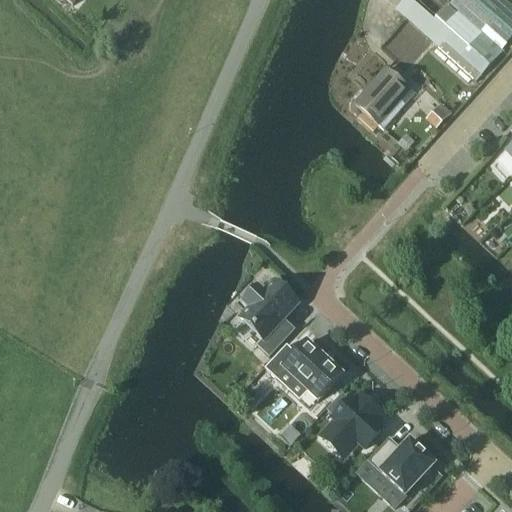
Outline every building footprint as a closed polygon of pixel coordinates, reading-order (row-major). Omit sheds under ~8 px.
[(511,8),(502,0),(382,0),(475,83),(511,42),(511,8)] [(379,128),(383,123),(409,93),(385,72),(354,107),(379,128)] [(450,116),(440,106),(427,120),(437,130),(450,116)] [(272,320),(288,301),(266,282),(255,294),(247,288),(237,300),(244,306),(234,318),(257,338),(251,345),(263,355),(284,331),(272,320)] [(287,348),(265,371),(276,382),(284,373),(308,395),(318,404),(341,379),(307,347),(297,357),(287,348)] [(377,425),(383,419),(378,414),(381,410),(370,400),(366,404),(360,398),(353,405),(350,403),(333,421),(337,424),(329,433),(351,453),(357,446),(364,453),(384,431),(377,425)] [(381,474),(380,475),(405,499),(434,468),(409,445),(401,453),(389,442),(369,463),(381,474)]
